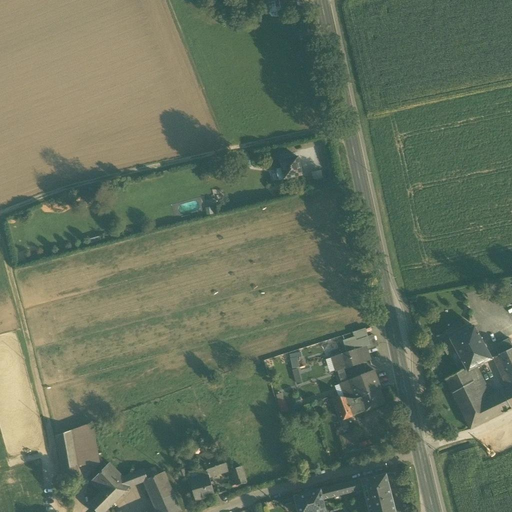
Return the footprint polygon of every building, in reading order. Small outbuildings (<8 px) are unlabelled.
[(279,0),(281,10),(297,8),(295,0),(279,0)] [(232,159),(235,170),(241,169),(240,165),(249,162),(248,156),(232,159)] [(277,170),(279,181),(284,180),(302,176),(298,158),(290,159),(283,161),(280,161),(282,169),(277,170)] [(465,370),(467,373),(469,372),(478,368),(492,361),(475,326),(450,338),(450,340),(456,351),(465,370)] [(351,332),(353,337),(354,337),(355,340),(356,341),(367,337),(365,328),(351,332)] [(367,337),(356,341),(358,349),(366,346),(367,350),(377,347),(374,338),(368,340),(367,337)] [(511,344),(509,339),(499,344),(494,346),(498,355),(497,356),(511,386),(511,388),(507,391),(502,393),(511,410),(511,409),(511,344)] [(344,344),(347,352),(358,349),(356,341),(355,340),(344,344)] [(450,340),(441,344),(447,356),(456,351),(450,340)] [(366,346),(358,349),(363,363),(370,361),(367,350),(366,346)] [(347,352),(338,355),(343,369),(343,370),(363,363),(358,349),(347,352)] [(336,371),(343,369),(338,355),(332,358),(336,371)] [(511,388),(511,386),(497,356),(492,358),(507,391),(511,388)] [(297,358),(290,359),(292,369),(299,368),(297,358)] [(330,373),(336,371),(332,358),(326,360),(330,373)] [(484,402),(492,398),(478,368),(469,372),(484,402)] [(355,398),(356,399),(379,390),(381,389),(373,370),(348,381),(347,381),(347,382),(353,398),(355,398)] [(445,379),(470,430),(501,415),(492,398),(484,402),(469,372),(467,373),(465,370),(445,379)] [(342,383),(342,384),(347,382),(347,381),(348,381),(344,372),(343,372),(338,374),(342,383)] [(342,384),(342,383),(340,384),(345,398),(356,399),(355,398),(353,398),(347,382),(342,384)] [(345,398),(340,384),(334,386),(338,397),(345,398)] [(384,404),(379,390),(356,399),(361,413),(384,404)] [(511,410),(502,393),(492,398),(501,415),(511,410)] [(342,421),(361,413),(356,399),(345,398),(338,397),(333,396),(342,421)] [(284,399),(278,401),(277,401),(281,413),(288,411),(284,399)] [(92,423),(71,431),(77,467),(79,467),(100,463),(92,423)] [(62,470),(77,467),(71,431),(57,436),(62,470)] [(340,439),(342,447),(359,443),(357,434),(340,439)] [(359,443),(342,447),(346,462),(363,457),(359,443)] [(196,457),(200,468),(205,466),(206,466),(212,464),(211,460),(209,456),(212,455),(211,452),(196,457)] [(225,459),(227,468),(231,466),(227,454),(218,457),(217,453),(212,455),(209,456),(211,460),(212,464),(225,459)] [(214,496),(209,474),(227,468),(225,459),(212,464),(206,466),(205,466),(208,474),(203,475),(200,476),(198,477),(189,479),(193,494),(195,502),(204,499),(205,499),(214,496)] [(106,487),(118,500),(131,487),(123,478),(109,464),(94,478),(91,482),(101,492),(106,487)] [(208,474),(205,466),(200,468),(197,468),(200,476),(203,475),(208,474)] [(81,478),(79,467),(77,467),(62,470),(64,481),(81,478)] [(235,480),(236,483),(231,484),(233,489),(237,487),(237,486),(246,483),(241,467),(233,470),(232,470),(235,480)] [(145,472),(147,479),(158,475),(155,468),(145,472)] [(131,487),(143,482),(143,481),(147,479),(145,472),(144,470),(128,476),(123,478),(131,487)] [(156,511),(154,511),(180,511),(164,472),(158,475),(147,479),(143,481),(143,482),(156,511)] [(394,511),(386,474),(361,480),(363,488),(368,511),(394,511)] [(361,480),(347,484),(349,493),(357,491),(356,490),(363,488),(361,480)] [(347,484),(336,487),(338,496),(349,493),(347,484)] [(90,503),(95,511),(105,511),(108,510),(118,500),(106,487),(101,492),(90,503)] [(322,500),(338,496),(336,487),(320,491),(322,500)] [(298,511),(324,511),(325,511),(322,500),(320,491),(320,490),(319,491),(296,497),(296,496),(295,497),(298,511)] [(198,511),(195,502),(193,494),(187,496),(191,511),(198,511)] [(292,498),(281,501),(283,507),(294,505),(292,498)]
